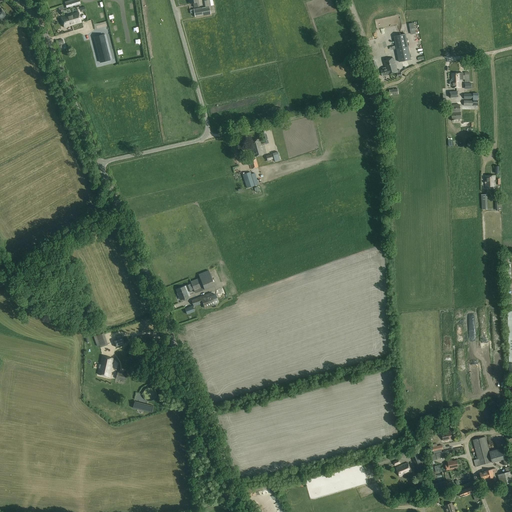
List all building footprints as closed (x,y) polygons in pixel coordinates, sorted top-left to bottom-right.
[(195,17),(210,14),(209,7),(205,7),(205,8),(202,9),(201,8),(193,9),(195,17)] [(78,12),(61,18),(64,27),(71,25),(74,24),(81,22),(78,14),(79,14),(79,12),(78,12)] [(394,36),(399,61),(411,59),(406,34),(394,36)] [(99,57),(100,63),(110,60),(109,55),(108,51),(104,39),(96,41),(95,41),(99,57)] [(388,39),(374,43),(377,56),(391,52),(388,39)] [(384,61),(385,67),(386,68),(388,68),(390,74),(397,72),(397,73),(398,77),(402,75),(401,72),(400,72),(399,69),(397,70),(396,65),(395,63),(394,58),(384,61)] [(381,70),(382,76),(390,74),(388,68),(386,68),(385,67),(383,68),(384,69),(381,70)] [(450,77),(450,80),(450,81),(452,81),(452,88),(461,88),(461,81),(461,80),(463,79),(463,73),(452,74),(452,77),(450,77)] [(451,105),(452,119),(461,119),(460,112),(460,105),(461,105),(460,102),(457,102),(457,105),(451,105)] [(252,149),(261,147),(259,139),(247,142),(249,149),(251,148),(252,149)] [(261,147),(252,149),(254,157),(263,154),(261,147)] [(251,169),(258,167),(256,159),(249,161),(251,169)] [(243,175),(247,188),(258,184),(255,173),(251,174),(250,172),(243,175)] [(497,180),(495,180),(495,176),(485,176),(485,182),(486,182),(486,183),(485,183),(485,188),(495,187),(495,182),(497,182),(497,185),(500,185),(500,179),(497,179),(497,180)] [(190,281),(191,284),(185,287),(184,286),(176,290),(181,300),(188,297),(187,296),(189,295),(188,292),(191,290),(193,289),(195,293),(204,290),(215,286),(208,270),(198,274),(200,278),(190,281)] [(191,300),(194,307),(204,302),(206,308),(219,302),(215,294),(212,295),(211,292),(191,300)] [(188,314),(195,311),(193,306),(185,309),(188,314)] [(122,338),(113,341),(116,347),(125,343),(122,338)] [(109,377),(113,359),(102,356),(100,365),(99,364),(98,368),(99,368),(97,374),(109,377)] [(117,371),(116,378),(125,381),(127,374),(117,371)] [(143,393),(143,394),(143,395),(143,396),(143,397),(144,398),(145,399),(145,400),(146,400),(147,401),(148,401),(149,401),(150,401),(151,401),(152,401),(153,400),(154,400),(154,399),(155,398),(156,397),(156,396),(156,395),(156,394),(156,393),(156,392),(155,391),(154,390),(154,389),(153,389),(152,388),(151,388),(150,388),(149,388),(148,388),(147,388),(146,389),(145,389),(145,390),(144,391),(143,392),(143,393)] [(134,401),(133,408),(138,409),(138,408),(144,410),(144,411),(151,412),(153,406),(134,401)] [(428,422),(430,425),(439,420),(437,417),(428,422)] [(452,438),(451,431),(446,432),(442,433),(444,441),(448,440),(448,439),(452,438)] [(489,452),(486,437),(473,440),(478,459),(474,460),(475,467),(480,466),(480,465),(492,462),(492,463),(504,460),(509,458),(506,447),(489,452)] [(410,453),(419,471),(426,468),(418,449),(410,453)] [(457,460),(452,461),(452,460),(448,461),(448,464),(445,465),(447,470),(454,469),(454,468),(458,467),(457,460)] [(408,463),(401,465),(396,468),(400,477),(412,472),(408,463)] [(501,485),(511,482),(511,474),(510,467),(505,468),(506,472),(498,475),(501,485)] [(497,472),(495,468),(484,471),(485,471),(480,473),(482,481),(487,479),(487,480),(494,478),(493,473),(497,472)] [(435,492),(447,488),(445,481),(432,485),(435,492)] [(465,496),(473,493),(471,487),(459,492),(461,496),(465,494),(465,496)] [(277,495),(272,496),(274,504),(276,503),(279,511),(282,510),(277,495)] [(446,511),(455,511),(452,503),(444,506),(446,511)]
